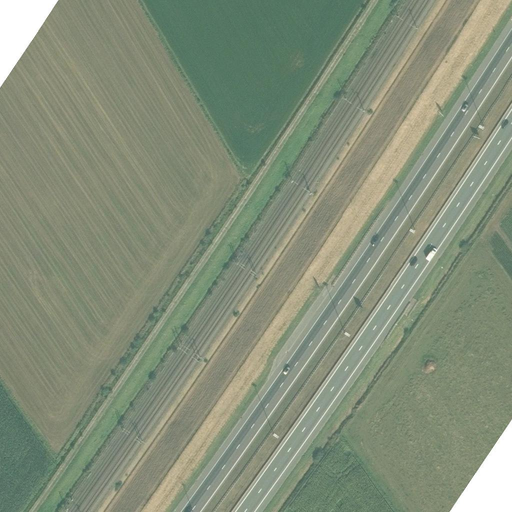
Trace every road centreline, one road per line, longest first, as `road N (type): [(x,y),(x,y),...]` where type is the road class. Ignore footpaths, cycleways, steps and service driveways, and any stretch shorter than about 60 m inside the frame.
road 1 (motorway): [(511,43),(190,511)]
road 2 (motorway): [(242,511),(511,122)]
